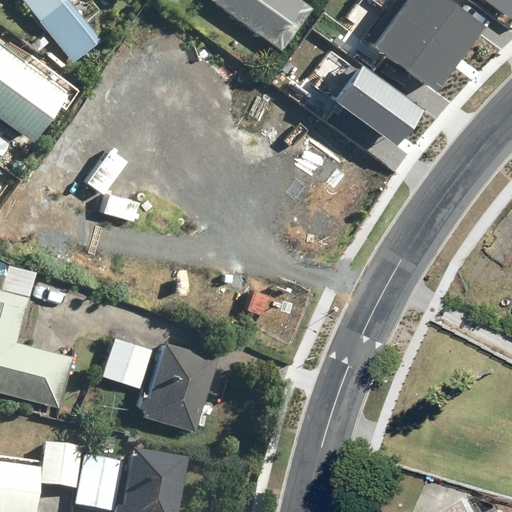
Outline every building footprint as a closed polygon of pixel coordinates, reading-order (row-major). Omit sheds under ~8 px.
[(23,0),(70,60),(102,36),(73,0),(23,0)] [(217,0),(269,39),(299,0),(217,0)] [(471,23),(438,0),(383,0),(359,36),(363,39),(360,43),(424,88),(471,23)] [(510,0),(476,0),(499,16),(510,0)] [(0,36),(0,111),(35,137),(71,88),(0,36)] [(216,81),(160,41),(115,105),(171,145),(216,81)] [(411,107),(347,61),(321,98),(384,144),(411,107)] [(336,146),(287,112),(295,102),(264,77),(252,92),(277,112),(225,187),(273,220),(294,190),(302,195),(336,146)] [(256,116),(239,99),(206,130),(223,147),(256,116)] [(145,134),(106,111),(79,157),(119,180),(145,134)] [(13,139),(0,130),(0,158),(0,159),(13,139)] [(170,236),(146,223),(126,261),(150,274),(170,236)] [(265,247),(214,223),(182,292),(232,316),(265,247)] [(12,341),(21,302),(29,269),(4,263),(0,280),(0,392),(53,405),(66,353),(12,341)] [(152,346),(115,334),(102,374),(139,386),(152,346)] [(188,343),(166,337),(150,390),(141,387),(134,411),(204,432),(212,407),(205,405),(211,385),(224,389),(230,367),(185,354),(188,343)] [(42,459),(40,484),(78,487),(81,456),(82,442),(43,439),(42,459)] [(179,511),(189,456),(132,447),(121,511),(179,511)] [(0,456),(0,511),(37,511),(40,484),(42,459),(0,456)] [(81,456),(78,487),(77,508),(118,511),(122,459),(81,456)] [(437,511),(511,511),(511,503),(493,511),(479,511),(471,494),(437,511)]
